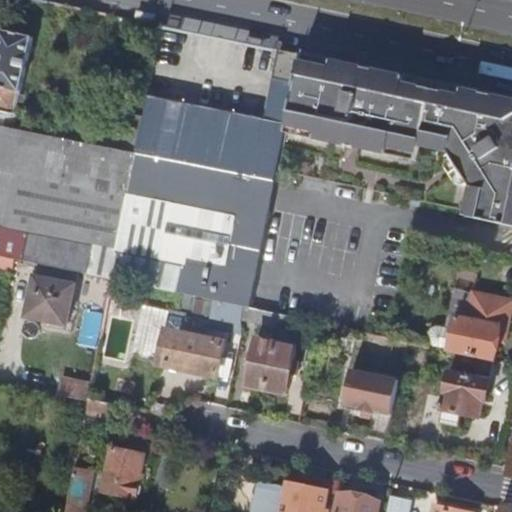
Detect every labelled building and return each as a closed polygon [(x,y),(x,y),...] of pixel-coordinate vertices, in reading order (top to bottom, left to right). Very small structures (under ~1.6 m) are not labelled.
[(15,115),(32,39),(0,31),(0,126),(11,129),(12,124),(4,122),(6,113),(15,115)] [(293,84),(298,56),(277,52),(272,80),(293,84)] [(413,207),(440,86),(369,71),(300,57),(276,174),(407,201),(406,206),(413,207)] [(284,128),(293,84),(272,80),(260,78),(251,121),(284,128)] [(511,226),(511,128),(511,126),(511,125),(511,101),(506,100),(440,86),(413,207),(417,208),(419,203),(466,212),(465,217),(511,226)] [(246,310),(284,128),(251,121),(147,101),(143,119),(136,156),(124,153),(11,129),(0,126),(0,170),(3,172),(0,185),(0,257),(18,261),(115,282),(215,303),(246,310)] [(136,156),(143,119),(131,117),(124,153),(136,156)] [(69,328),(78,287),(38,278),(29,319),(69,328)] [(506,343),(511,313),(511,300),(474,292),(468,321),(455,318),(447,353),(453,355),(493,363),(498,341),(506,343)] [(243,322),(246,310),(215,303),(211,324),(222,326),(221,332),(240,336),(243,322)] [(225,347),(201,342),(203,330),(185,326),(187,317),(145,308),(134,359),(219,377),(225,347)] [(278,330),(281,317),(246,310),(243,322),(278,330)] [(305,336),(308,323),(281,317),(278,330),(305,336)] [(266,393),(275,346),(257,342),(254,356),(248,354),(246,362),(252,363),(247,388),(266,393)] [(297,372),(298,365),(293,364),(296,350),(275,346),(266,393),(286,397),(291,371),(297,372)] [(485,405),(493,363),(453,355),(438,426),(457,429),(460,417),(473,420),(477,404),(485,405)] [(391,417),(399,380),(351,369),(343,406),(359,410),(358,413),(375,416),(375,413),(391,417)] [(88,401),(91,387),(61,380),(58,397),(88,403),(88,401)] [(113,431),(119,408),(88,401),(88,403),(85,417),(93,419),(92,427),(113,431)] [(138,483),(144,457),(112,450),(102,494),(134,501),(135,498),(140,497),(142,489),(138,483)] [(82,511),(89,483),(72,479),(65,511),(82,511)] [(322,511),(326,493),(286,485),(280,511),(322,511)] [(377,511),(379,504),(340,496),(336,511),(377,511)] [(407,511),(409,502),(389,498),(386,511),(407,511)]
